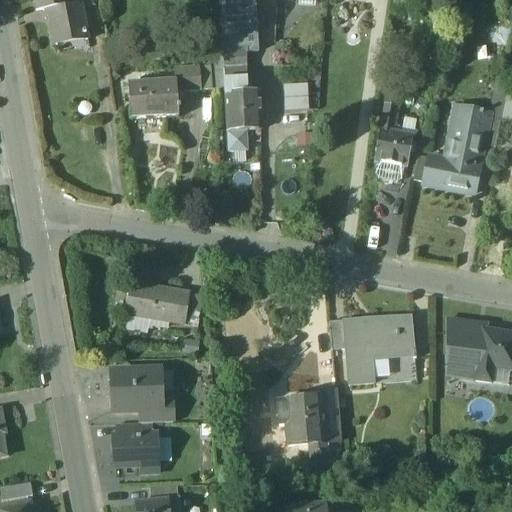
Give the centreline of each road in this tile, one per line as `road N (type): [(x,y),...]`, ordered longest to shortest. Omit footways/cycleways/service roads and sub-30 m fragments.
road 1 (residential): [(511,302),(119,229),(29,220)]
road 2 (tertiary): [(29,220),(80,511)]
road 3 (tertiary): [(0,69),(29,220)]
